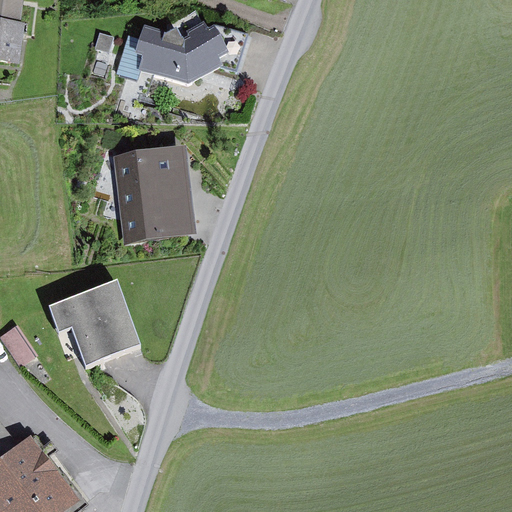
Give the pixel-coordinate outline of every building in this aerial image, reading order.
[(28,6),(0,1),(0,62),(19,66),(28,6)] [(184,44),(146,34),(137,64),(146,67),(141,81),(187,95),(218,80),(216,74),(239,78),(250,43),(215,31),(184,44)] [(115,41),(101,37),(96,54),(109,58),(115,41)] [(175,156),(124,161),(133,248),(183,244),(175,156)] [(119,281),(49,306),(60,335),(72,330),(88,373),(118,362),(145,352),(119,281)] [(37,357),(18,327),(1,339),(20,368),(37,357)] [(32,440),(0,463),(0,511),(66,511),(78,503),(32,440)]
